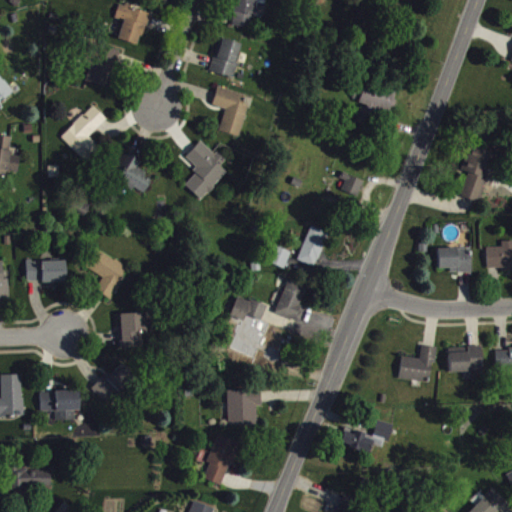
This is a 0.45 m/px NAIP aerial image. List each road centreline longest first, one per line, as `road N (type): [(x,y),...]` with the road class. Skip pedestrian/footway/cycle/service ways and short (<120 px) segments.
road 1 (secondary): [(273,511),(476,0)]
road 2 (residential): [(365,289),(429,307),(511,307)]
